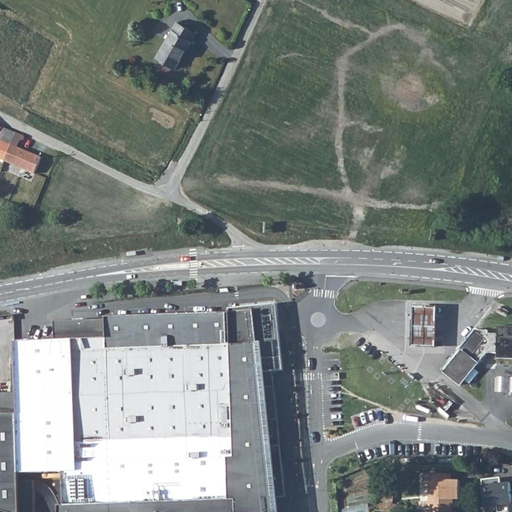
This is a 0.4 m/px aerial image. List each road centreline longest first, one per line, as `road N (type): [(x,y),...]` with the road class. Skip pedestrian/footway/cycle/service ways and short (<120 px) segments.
road 1 (tertiary): [(250,261),(95,275),(0,294)]
road 2 (residential): [(166,195),(264,0)]
road 3 (tertiary): [(447,267),(250,261)]
road 4 (unclassified): [(166,195),(0,117)]
